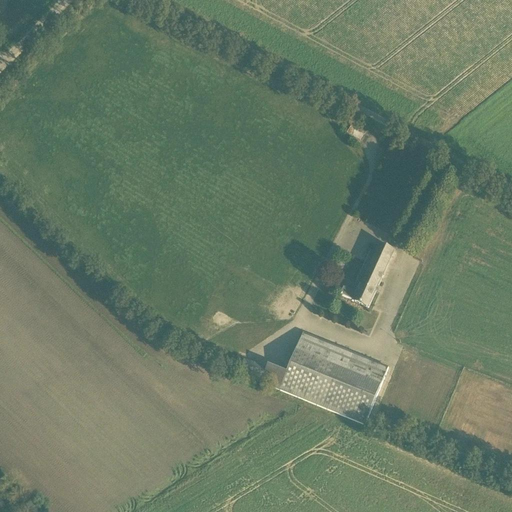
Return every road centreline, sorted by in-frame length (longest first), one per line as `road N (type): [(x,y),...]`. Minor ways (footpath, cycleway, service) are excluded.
road 1 (track): [(511,191),(156,0)]
road 2 (track): [(511,488),(385,432)]
